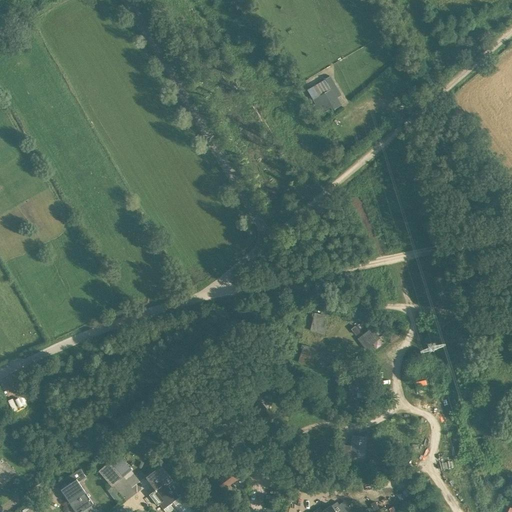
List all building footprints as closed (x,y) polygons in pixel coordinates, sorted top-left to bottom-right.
[(341,106),(337,98),(341,96),(330,77),(307,90),(321,114),(330,108),(332,111),(341,106)] [(324,334),(326,327),(324,326),(326,317),(314,314),(312,314),(312,316),(314,317),(310,331),(324,334)] [(360,332),(355,326),(351,330),(356,336),(360,332)] [(372,328),(357,339),(367,352),(373,347),(372,345),(380,339),(372,328)] [(312,368),(315,361),(313,360),(316,350),(303,345),(303,346),(302,345),(300,349),(302,349),(298,363),(312,368)] [(291,393),(299,385),(288,375),(275,389),(287,400),(292,395),(291,393)] [(367,392),(367,376),(362,376),(362,378),(348,379),(349,394),(356,394),(356,392),(367,392)] [(260,397),(255,391),(251,395),(256,400),(260,397)] [(261,421),(270,414),(261,402),(246,415),(256,428),(263,423),(261,421)] [(229,447),(237,439),(227,429),(213,443),(225,454),(230,449),(229,447)] [(364,458),(367,437),(352,435),(350,457),(364,458)] [(13,475),(0,462),(0,481),(3,479),(6,482),(13,475)] [(97,472),(111,488),(122,478),(108,463),(97,472)] [(170,505),(179,498),(175,492),(173,493),(167,485),(172,481),(161,466),(146,478),(155,490),(149,495),(157,506),(159,505),(164,510),(165,511),(170,511),(174,509),(170,505)] [(242,477),(235,467),(216,481),(222,491),(242,477)] [(93,504),(78,482),(86,477),(80,469),(52,488),(53,489),(55,489),(57,489),(59,489),(61,490),(75,511),(81,511),(83,511),(95,511),(97,511),(92,505),(93,504)] [(49,490),(43,481),(26,493),(31,502),(49,490)] [(123,500),(112,487),(107,491),(118,504),(123,500)] [(221,492),(214,497),(217,501),(224,496),(221,492)] [(350,511),(344,502),(339,506),(337,503),(323,511),(350,511)] [(370,504),(374,511),(379,509),(375,502),(370,504)]
